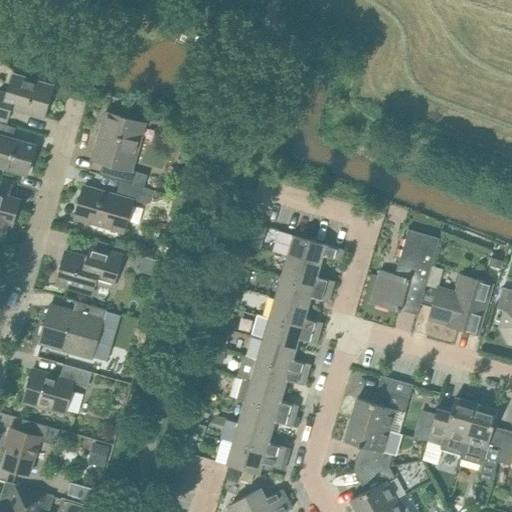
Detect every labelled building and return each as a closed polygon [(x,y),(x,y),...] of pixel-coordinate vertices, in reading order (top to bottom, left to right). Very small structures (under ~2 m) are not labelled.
[(52,87),(33,81),(12,75),(6,94),(0,92),(0,116),(7,119),(10,107),(44,117),(52,87)] [(99,174),(120,181),(134,184),(137,172),(131,170),(145,123),(106,112),(99,135),(104,137),(97,161),(103,163),(99,174)] [(165,115),(162,122),(171,125),(174,118),(165,115)] [(9,126),(0,123),(0,166),(27,174),(35,146),(6,137),(9,126)] [(0,234),(4,236),(7,223),(12,225),(20,200),(0,194),(0,192),(3,182),(0,181),(0,234)] [(133,200),(146,203),(150,189),(134,184),(120,181),(116,194),(85,185),(75,219),(123,233),(133,200)] [(259,248),(266,227),(249,222),(243,241),(244,241),(243,243),(252,246),(259,248)] [(380,270),(371,303),(400,312),(403,303),(420,308),(440,238),(408,229),(395,274),(380,270)] [(340,261),(343,249),(294,235),(287,256),(320,265),(323,256),(340,261)] [(247,265),(252,246),(243,243),(237,262),(247,265)] [(122,257),(91,247),(87,261),(64,254),(56,283),(92,293),(96,282),(113,287),(122,257)] [(317,276),(320,265),(287,256),(281,276),(331,291),(334,281),(317,276)] [(157,261),(152,276),(163,279),(167,264),(157,261)] [(447,324),(447,325),(478,334),(492,284),(462,275),(456,293),(438,288),(429,319),(447,324)] [(328,302),(331,291),(281,276),(275,297),(308,307),(311,297),(328,302)] [(231,285),(226,306),(237,309),(243,288),(231,285)] [(305,317),(308,307),(275,297),(269,318),(258,314),(257,315),(319,333),(322,322),(305,317)] [(107,310),(76,301),(73,312),(49,306),(39,341),(93,357),(107,310)] [(511,305),(504,310),(499,327),(508,343),(511,344),(511,305)] [(234,314),(225,311),(220,326),(230,329),(234,314)] [(316,343),(319,333),(257,315),(252,335),(263,339),(296,349),(299,338),(316,343)] [(293,359),(296,349),(263,339),(252,335),(245,357),(257,360),(307,375),(310,364),(293,359)] [(214,347),(211,359),(223,363),(227,351),(214,347)] [(307,375),(257,360),(251,381),(284,390),(287,380),(304,385),(307,375)] [(32,370),(23,401),(65,413),(74,383),(88,387),(92,372),(64,364),(60,378),(32,370)] [(284,390),(251,381),(242,378),(236,399),(245,402),(295,416),(298,405),(281,400),(284,390)] [(405,412),(409,399),(412,388),(385,381),(378,404),(357,398),(351,419),(389,430),(396,409),(405,412)] [(462,455),(477,403),(455,397),(449,418),(436,414),(428,442),(430,442),(427,453),(439,456),(441,449),(462,455)] [(292,426),(295,416),(245,402),(239,423),(272,432),(275,421),(292,426)] [(477,403),(462,455),(461,459),(482,465),(478,477),(492,481),(505,434),(492,431),(498,410),(477,403)] [(55,444),(59,429),(23,419),(20,430),(14,428),(3,467),(29,475),(39,440),(55,444)] [(383,452),(389,430),(351,419),(345,441),(365,447),(359,470),(389,467),(393,454),(383,452)] [(269,442),(272,432),(239,423),(233,444),(283,458),(286,447),(269,442)] [(511,436),(505,434),(492,481),(498,462),(510,465),(511,459),(511,436)] [(280,468),(283,458),(233,444),(227,464),(230,465),(242,469),(259,474),(263,463),(280,468)] [(230,465),(226,477),(238,481),(242,469),(230,465)] [(357,511),(375,511),(396,500),(386,481),(395,476),(389,467),(359,470),(369,489),(350,500),(357,511)] [(94,502),(98,490),(71,482),(68,494),(94,502)] [(47,511),(52,496),(15,485),(10,504),(1,501),(0,504),(0,511),(47,511)] [(235,511),(261,511),(287,498),(282,489),(266,498),(261,487),(231,504),(235,511)] [(285,511),(293,508),(287,498),(261,511),(285,511)] [(402,511),(396,500),(375,511),(402,511)]
